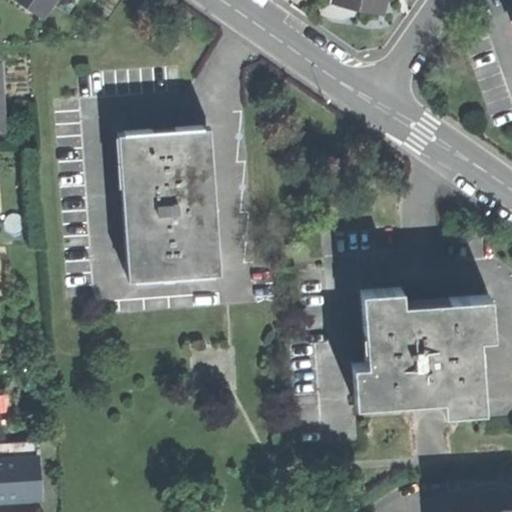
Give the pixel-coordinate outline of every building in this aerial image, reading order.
[(21,0),(42,14),(51,0),(21,0)] [(152,128),(124,130),(135,277),(163,275),(163,268),(186,266),(187,274),(214,271),(203,124),(175,126),(176,133),(162,134),(152,135),(152,128)] [(399,289),(360,291),(362,330),(370,329),(373,363),(365,364),(352,364),(355,406),(395,403),(394,396),(443,393),(444,400),(444,411),(484,408),(481,369),(474,369),(473,353),(472,337),(491,336),(489,296),(448,298),(448,306),(400,309),(399,289)] [(362,330),(365,364),(373,363),(370,329),(362,330)] [(395,403),(444,400),(443,393),(394,396),(395,403)] [(0,442),(0,511),(41,509),(37,441),(0,442)]
